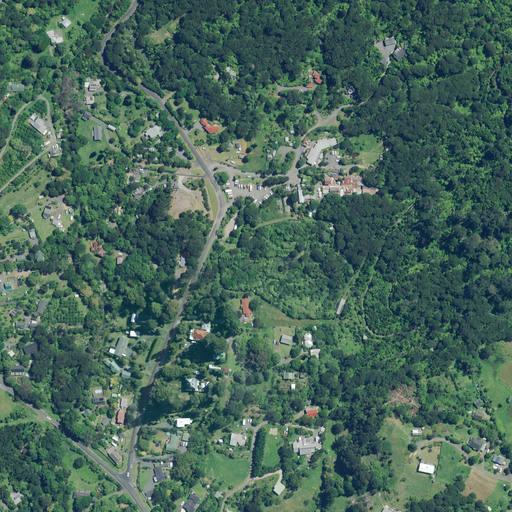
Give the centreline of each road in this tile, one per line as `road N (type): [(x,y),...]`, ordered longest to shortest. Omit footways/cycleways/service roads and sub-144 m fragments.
road 1 (residential): [(125,484),(143,402),(222,209),(216,184),(162,104),(103,59),(104,43),(137,0)]
road 2 (tertiary): [(0,380),(125,484)]
